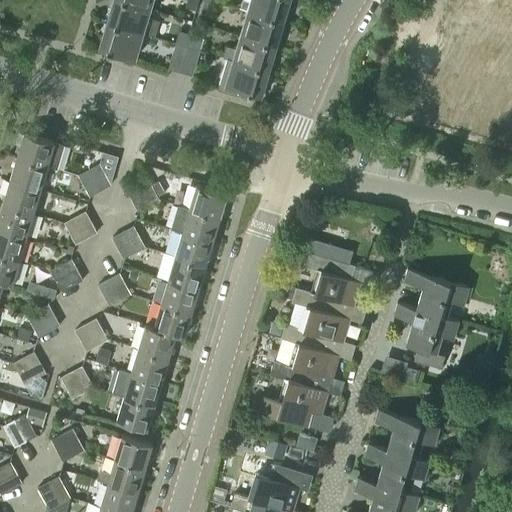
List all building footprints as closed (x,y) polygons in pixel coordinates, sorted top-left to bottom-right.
[(113,0),(107,21),(143,31),(154,35),(158,19),(148,16),(151,6),(128,0),(113,0)] [(198,0),(187,0),(186,5),(196,8),(198,0)] [(216,0),(204,0),(202,10),(212,13),(216,0)] [(241,0),(240,6),(284,19),(289,0),(241,0)] [(511,0),(452,0),(418,117),(511,144),(511,0)] [(241,33),(277,44),(284,19),(240,6),(240,7),(248,9),(241,33)] [(143,31),(107,21),(100,46),(135,57),(143,31)] [(189,45),(192,34),(179,30),(176,41),(189,45)] [(223,55),(270,69),(277,44),(241,33),(236,48),(226,45),(223,55)] [(192,34),(189,45),(200,48),(203,37),(192,34)] [(189,45),(176,41),(168,67),(181,71),(189,45)] [(189,45),(181,71),(192,74),(200,48),(189,45)] [(226,58),(217,89),(239,95),(241,88),(262,95),(270,69),(223,55),(223,56),(226,58)] [(24,130),(17,155),(48,164),(57,166),(65,142),(24,130)] [(10,178),(41,187),(48,164),(17,155),(10,178)] [(89,167),(100,187),(111,182),(99,161),(89,167)] [(100,187),(89,167),(79,173),(90,193),(100,187)] [(132,198),(153,187),(147,176),(126,188),(132,198)] [(41,187),(10,178),(3,202),(34,211),(41,187)] [(197,182),(190,206),(220,215),(227,191),(197,182)] [(153,187),(132,198),(138,208),(159,197),(153,187)] [(0,211),(0,226),(27,235),(34,211),(3,202),(0,211)] [(172,227),(183,230),(213,239),(220,215),(190,206),(179,203),(172,227)] [(70,231),(91,219),(85,209),(64,220),(70,231)] [(91,219),(70,231),(76,241),(97,230),(91,219)] [(123,230),(134,250),(145,244),(133,224),(123,230)] [(27,235),(0,226),(0,252),(20,259),(27,235)] [(134,250),(123,230),(113,235),(124,255),(134,250)] [(213,239),(183,230),(176,254),(206,263),(213,239)] [(296,286),(292,299),(297,301),(307,304),(349,316),(361,320),(366,307),(353,303),(360,280),(372,284),(377,270),(349,262),(353,249),(311,236),(307,249),(303,263),(318,267),(311,290),(296,286)] [(0,278),(4,280),(13,282),(20,259),(0,252),(0,278)] [(169,277),(199,286),(206,263),(176,254),(169,277)] [(56,278),(76,267),(71,257),(50,268),(56,278)] [(417,305),(448,315),(453,298),(465,301),(470,284),(408,265),(404,279),(423,284),(417,305)] [(76,267),(56,278),(62,289),(82,277),(76,267)] [(109,277),(120,298),(131,292),(120,271),(109,277)] [(120,298),(109,277),(99,282),(110,303),(120,298)] [(199,286),(169,277),(161,301),(192,310),(199,286)] [(448,315),(417,305),(398,299),(394,313),(412,318),(406,340),(418,343),(414,358),(440,366),(444,351),(437,349),(442,332),(455,336),(460,318),(448,315)] [(161,301),(155,324),(154,325),(176,331),(176,332),(185,335),(192,310),(161,301)] [(281,335),(296,340),(338,352),(351,356),(355,343),(342,339),(349,316),(307,304),(297,301),(290,323),(285,322),(281,335)] [(38,307),(49,328),(60,323),(48,302),(38,307)] [(49,328),(38,307),(27,313),(39,334),(49,328)] [(81,338),(102,326),(97,316),(76,327),(81,338)] [(146,322),(138,346),(169,355),(176,332),(176,331),(154,325),(155,324),(146,322)] [(102,326),(81,338),(87,348),(108,337),(102,326)] [(270,372),(285,376),(328,389),(340,393),(344,380),(331,376),(338,352),(296,340),(289,363),(275,358),(270,372)] [(100,346),(96,359),(107,363),(111,349),(100,346)] [(131,370),(162,379),(169,355),(138,346),(131,370)] [(19,371),(39,359),(34,350),(14,361),(19,371)] [(407,360),(385,354),(381,370),(414,380),(417,368),(406,365),(407,360)] [(39,359),(19,371),(25,381),(45,370),(39,359)] [(72,370),(83,390),(94,385),(82,364),(72,370)] [(83,390),(72,370),(61,375),(73,396),(83,390)] [(162,379),(131,370),(124,393),(155,402),(162,379)] [(328,389),(285,376),(278,399),(264,395),(259,409),(329,430),(333,415),(321,412),(328,389)] [(155,402),(124,393),(117,418),(148,427),(155,402)] [(388,447),(419,456),(424,439),(435,442),(441,424),(379,406),(375,419),(394,425),(388,447)] [(15,417),(26,438),(36,433),(25,412),(15,417)] [(26,438),(15,417),(4,423),(15,444),(26,438)] [(58,448),(79,437),(73,427),(52,438),(58,448)] [(115,457),(146,466),(153,441),(122,432),(115,457)] [(79,437),(58,448),(64,459),(84,448),(79,437)] [(377,481),(408,490),(413,473),(425,477),(430,459),(419,456),(388,447),(368,441),(364,453),(384,459),(377,481)] [(236,490),(231,505),(246,510),(254,511),(305,511),(293,508),(299,486),(308,488),(313,473),(262,457),(258,456),(249,460),(246,470),(253,485),(250,495),(236,490)] [(99,471),(97,477),(108,481),(138,490),(146,466),(115,457),(110,472),(102,469),(99,471)] [(0,479),(17,470),(11,459),(0,465),(0,479)] [(17,470),(0,479),(0,489),(1,492),(23,480),(17,470)] [(49,480),(59,501),(70,495),(59,475),(49,480)] [(415,511),(420,494),(408,490),(377,481),(358,475),(355,488),(374,493),(368,511),(401,511),(403,508),(415,511)] [(59,501),(49,480),(38,486),(49,506),(59,501)] [(131,511),(138,490),(108,481),(101,504),(126,511),(131,511)] [(89,501),(85,511),(126,511),(101,504),(89,501)]
